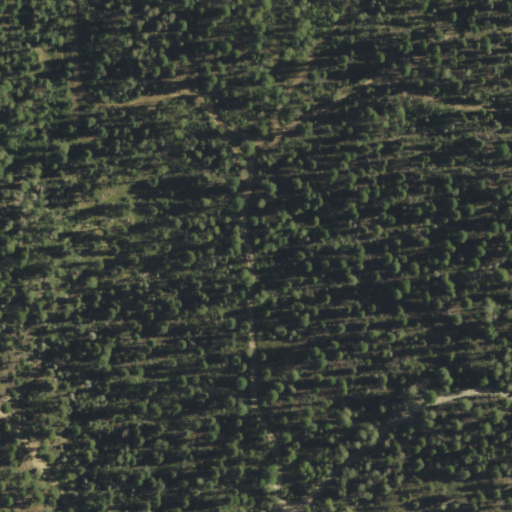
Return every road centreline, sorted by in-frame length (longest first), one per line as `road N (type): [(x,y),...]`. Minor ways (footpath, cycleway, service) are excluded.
road 1 (track): [(511,313),(462,333),(242,511)]
road 2 (track): [(75,511),(0,412)]
